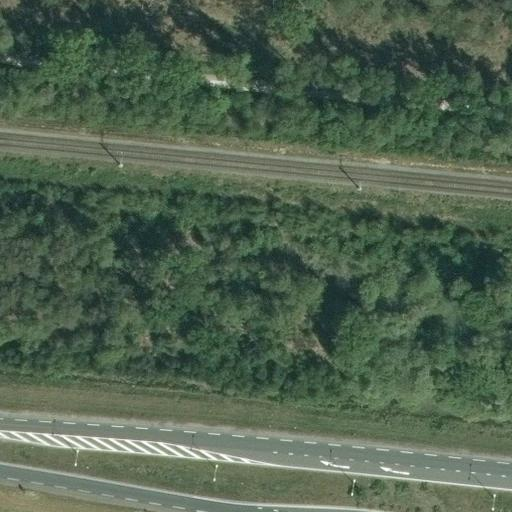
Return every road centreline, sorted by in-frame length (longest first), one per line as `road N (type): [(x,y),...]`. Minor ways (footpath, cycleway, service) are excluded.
road 1 (primary): [(511,476),(0,423)]
road 2 (track): [(511,111),(0,59)]
road 3 (primary): [(0,470),(243,511)]
